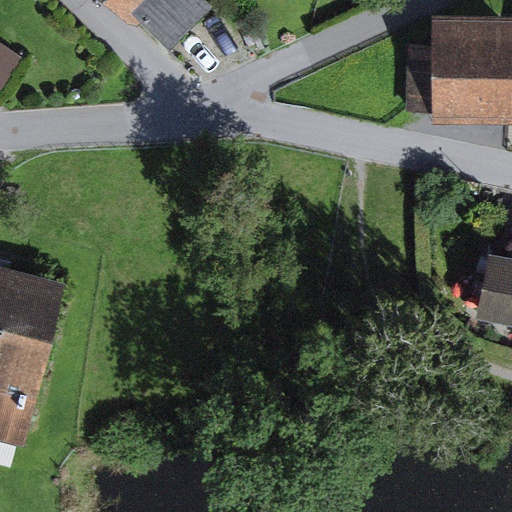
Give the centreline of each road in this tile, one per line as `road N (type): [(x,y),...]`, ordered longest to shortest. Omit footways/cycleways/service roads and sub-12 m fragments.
road 1 (residential): [(203,106),(511,171)]
road 2 (residential): [(424,0),(203,106)]
road 3 (residential): [(203,106),(0,131)]
road 4 (residential): [(86,0),(203,106)]
